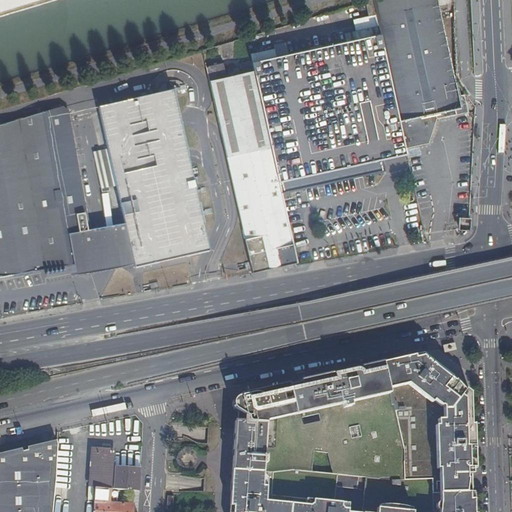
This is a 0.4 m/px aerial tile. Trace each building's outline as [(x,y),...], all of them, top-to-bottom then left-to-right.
[(458,96),(437,0),(373,0),(381,35),(406,149),(430,144),(435,120),(467,112),(463,95),(458,96)] [(406,149),(381,35),(348,42),(253,62),(287,217),(299,214),(308,199),(376,185),(385,172),(382,159),(407,154),(406,149)] [(253,62),(252,61),(242,64),(244,74),(226,78),(223,66),(206,69),(242,228),(252,273),(276,268),(297,263),(287,217),(253,62)] [(100,109),(120,223),(126,250),(129,263),(130,266),(183,257),(209,252),(180,122),(173,92),(151,96),(100,109)] [(87,229),(68,106),(0,126),(0,276),(70,264),(64,233),(87,229)] [(120,223),(99,227),(107,267),(129,263),(126,250),(120,223)] [(87,229),(64,233),(70,264),(71,274),(100,268),(107,267),(99,227),(94,228),(87,229)] [(442,345),(443,352),(454,350),(453,343),(442,345)] [(471,511),(471,493),(473,493),(472,481),(473,478),(472,469),(472,446),(471,446),(470,426),(469,397),(463,391),(454,381),(453,382),(450,379),(446,375),(443,372),(421,354),(381,364),(246,393),(246,397),(240,398),(239,398),(239,399),(237,401),(236,403),(235,405),(237,408),(238,410),(238,423),(236,423),(234,423),(231,468),(229,505),(229,507),(233,507),(232,511),(471,511)] [(0,511),(52,511),(57,443),(0,457),(0,511)] [(87,488),(94,488),(96,463),(97,449),(90,449),(87,488)] [(97,449),(96,463),(115,464),(116,451),(97,449)] [(96,463),(94,488),(110,490),(114,490),(115,466),(115,464),(96,463)] [(115,466),(114,490),(128,491),(134,491),(139,492),(140,468),(122,467),(115,466)] [(94,488),(93,511),(98,511),(132,511),(133,505),(134,491),(128,491),(114,490),(110,490),(94,488)]
